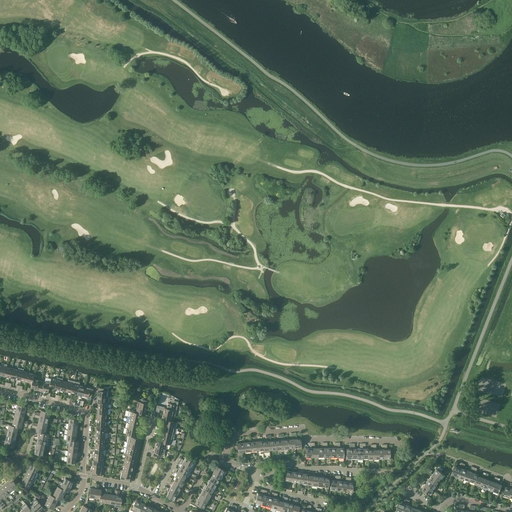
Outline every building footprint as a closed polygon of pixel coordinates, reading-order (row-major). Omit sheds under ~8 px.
[(18,367),(18,369),(15,379),(21,380),(23,371),(24,369),(18,367)] [(27,381),(32,383),(33,378),(35,374),(29,372),(27,381)] [(57,377),(57,379),(55,388),(60,390),(62,381),(63,379),(57,377)] [(32,383),(31,387),(36,389),(36,390),(39,391),(42,380),(33,378),(32,383)] [(50,382),(42,380),(39,391),(42,392),(43,390),(48,392),(49,387),(50,382)] [(68,382),(66,391),(71,393),(74,381),(68,380),(68,382)] [(74,381),(71,393),(77,394),(79,385),(80,383),(74,381)] [(85,386),(82,395),(88,397),(87,398),(91,399),(92,394),(92,388),(85,386)] [(107,397),(107,388),(93,387),(92,388),(92,394),(95,395),(95,393),(98,393),(97,396),(107,397)] [(137,407),(146,409),(148,400),(139,398),(137,407)] [(174,416),(178,401),(171,399),(170,403),(168,402),(167,407),(164,406),(164,407),(160,406),(159,409),(164,410),(163,413),(174,416)] [(16,410),(30,413),(30,411),(26,410),(26,406),(17,404),(16,410)] [(145,415),(146,409),(137,407),(136,412),(140,414),(142,414),(145,415)] [(49,418),(35,414),(35,416),(39,418),(38,421),(48,423),(49,418)] [(24,417),(15,415),(13,420),(27,423),(28,421),(23,420),(24,417)] [(166,420),(165,425),(176,428),(177,422),(173,421),(166,420)] [(46,428),(33,425),(32,427),(37,428),(36,431),(39,432),(45,433),(46,428)] [(176,428),(165,425),(163,431),(175,434),(176,428)] [(175,434),(163,431),(162,436),(173,439),(175,434)] [(126,442),(138,444),(139,439),(137,438),(128,436),(126,442)] [(162,436),(161,442),(167,444),(172,445),(173,439),(162,436)] [(155,446),(164,448),(166,449),(167,444),(161,442),(159,441),(156,441),(155,446)] [(138,444),(126,442),(125,447),(126,447),(137,450),(138,444)] [(164,448),(155,446),(154,452),(152,451),(151,455),(162,457),(164,448)] [(137,450),(126,447),(124,453),(126,453),(135,455),(137,450)] [(184,460),(182,459),(181,461),(183,462),(193,468),(195,463),(185,457),(184,460)] [(181,461),(180,463),(182,464),(180,467),(190,472),(193,468),(183,462),(181,461)] [(31,463),(28,469),(37,473),(39,467),(31,463)] [(101,466),(92,465),(92,471),(90,471),(90,474),(101,475),(101,466)] [(458,476),(461,468),(455,465),(452,474),(458,476)] [(214,471),(222,475),(225,470),(217,466),(214,471)] [(178,472),(186,476),(188,477),(190,472),(180,467),(178,472)] [(461,468),(458,476),(457,478),(463,480),(463,478),(467,470),(461,468)] [(37,473),(28,469),(26,473),(34,477),(37,473)] [(437,469),(434,472),(432,471),(431,473),(433,474),(440,479),(444,474),(437,469)] [(131,472),(122,470),(120,479),(131,481),(132,478),(130,477),(131,472)] [(473,472),(467,470),(463,478),(470,481),(473,472)] [(222,475),(214,471),(212,475),(220,480),(222,475)] [(186,476),(178,472),(175,477),(176,477),(183,481),(186,476)] [(473,472),(470,481),(475,483),(478,476),(479,475),(473,472)] [(26,473),(23,478),(32,482),(34,477),(26,473)] [(433,474),(429,479),(436,484),(440,479),(433,474)] [(220,480),(212,475),(209,480),(217,485),(220,480)] [(478,476),(475,483),(475,484),(481,486),(484,478),(478,476)] [(176,477),(174,482),(182,486),(184,481),(183,481),(176,477)] [(12,478),(7,482),(13,489),(17,485),(12,478)] [(32,482),(23,478),(21,483),(29,487),(32,482)] [(65,478),(63,483),(71,487),(73,482),(65,478)] [(484,478),(481,486),(480,488),(486,490),(487,489),(490,480),(484,478)] [(436,484),(429,479),(425,484),(433,490),(436,484)] [(218,486),(217,485),(209,480),(206,485),(214,489),(216,490),(217,489),(218,488),(218,486)] [(490,480),(487,489),(493,491),(496,482),(490,480)] [(7,482),(3,485),(9,492),(13,489),(7,482)] [(182,486),(174,482),(171,486),(179,491),(182,486)] [(502,485),(496,482),(493,491),(499,493),(502,485)] [(71,487),(63,483),(60,487),(66,490),(68,492),(71,487)] [(205,484),(203,489),(211,494),(214,489),(206,485),(205,484)] [(433,490),(425,484),(422,490),(429,495),(433,490)] [(3,485),(0,487),(0,490),(4,496),(9,492),(3,485)] [(57,486),(55,491),(63,495),(66,490),(60,487),(57,486)] [(179,491),(171,486),(168,491),(177,496),(179,491)] [(511,487),(510,487),(509,488),(505,487),(503,496),(509,497),(511,487)] [(211,494),(203,489),(200,494),(208,498),(211,494)] [(63,495),(55,491),(53,496),(58,499),(61,500),(63,495)] [(177,496),(168,491),(166,496),(174,501),(177,496)] [(58,499),(53,496),(50,494),(47,499),(56,504),(58,499)] [(208,498),(200,494),(198,499),(206,503),(208,498)] [(33,504),(39,511),(44,507),(36,498),(31,502),(33,504)] [(56,504),(47,499),(45,504),(53,508),(56,504)] [(206,503),(198,499),(195,504),(203,508),(206,503)] [(138,511),(142,503),(136,500),(132,508),(138,511)] [(400,511),(402,511),(406,504),(399,502),(396,510),(400,511)] [(409,511),(411,507),(408,505),(409,503),(406,502),(406,504),(402,511),(409,511)] [(142,503),(138,511),(140,511),(144,511),(148,506),(142,503)] [(289,503),(286,511),(291,511),(294,505),(289,503)]
